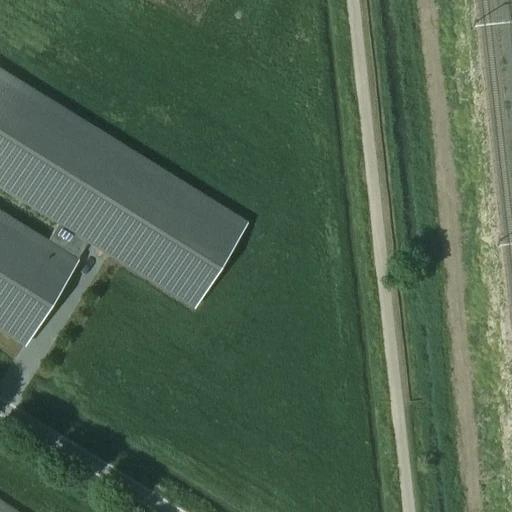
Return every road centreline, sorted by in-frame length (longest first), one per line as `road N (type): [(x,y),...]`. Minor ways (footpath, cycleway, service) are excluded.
road 1 (unclassified): [(409,511),(351,0)]
road 2 (unclassified): [(174,511),(0,400)]
